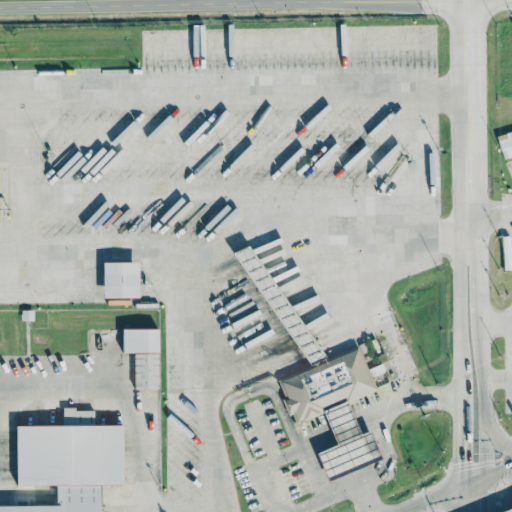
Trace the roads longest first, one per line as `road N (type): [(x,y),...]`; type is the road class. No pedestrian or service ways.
road 1 (residential): [(0,7),(420,1)]
road 2 (tertiary): [(488,475),(479,311)]
road 3 (tertiary): [(469,239),(460,266),(462,378)]
road 4 (tertiary): [(469,217),(467,91)]
road 5 (secondary): [(511,464),(400,511)]
